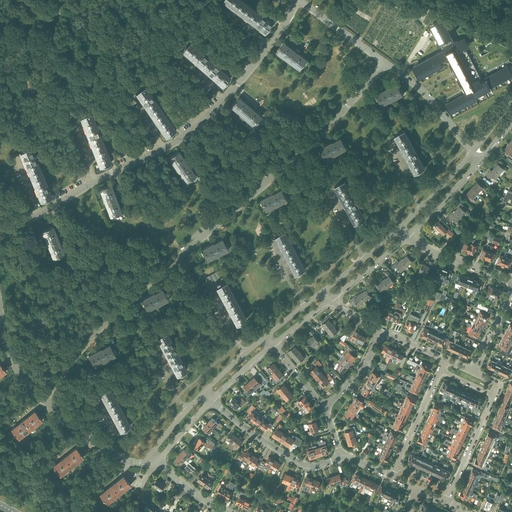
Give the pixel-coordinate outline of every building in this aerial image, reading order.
[(243,1),(242,0),(234,0),(230,6),(236,10),(243,1)] [(249,5),(243,1),(236,10),(242,15),(249,5)] [(255,10),(249,5),(242,15),(248,19),(255,10)] [(261,14),(255,10),(248,19),(254,24),(261,14)] [(423,22),(427,24),(433,15),(428,13),(423,22)] [(254,24),(260,28),(267,19),(261,14),(254,24)] [(274,23),(267,19),(260,28),(266,33),(271,28),(274,23)] [(437,58),(435,55),(415,65),(421,77),(442,66),(440,61),(448,57),(467,93),(465,94),(464,93),(464,94),(462,95),(461,95),(461,96),(459,97),(458,97),(456,99),(455,98),(455,99),(453,100),(452,100),(452,101),(449,102),(446,104),(451,113),(454,112),(455,112),(454,111),(457,110),(458,110),(457,110),(460,108),(460,109),(461,108),(463,107),(464,107),(464,106),(466,105),(467,105),(469,103),(469,104),(470,104),(470,103),(472,102),(473,102),(476,100),(474,97),(490,89),(490,88),(497,84),(498,84),(498,83),(500,82),(500,83),(501,82),(500,82),(503,81),(505,79),(506,80),(506,79),(508,78),(509,78),(508,78),(511,77),(511,76),(511,75),(511,74),(511,67),(511,66),(508,67),(508,66),(506,67),(506,66),(506,67),(503,68),(503,69),(501,70),(501,69),(500,70),(498,71),(495,73),(495,72),(495,73),(493,74),(492,74),(484,78),(485,80),(480,83),(478,79),(480,78),(479,74),(477,71),(475,68),(476,68),(475,68),(474,65),(473,63),(471,60),(469,57),(470,57),(469,57),(468,54),(466,51),(465,51),(463,49),(466,47),(462,40),(458,41),(458,40),(454,42),(443,21),(439,23),(439,24),(436,25),(432,27),(435,34),(434,34),(435,36),(436,36),(440,42),(441,42),(444,48),(445,48),(445,49),(439,53),(440,56),(437,58)] [(182,51),(188,56),(196,47),(190,42),(186,46),(182,51)] [(276,52),(288,61),(295,51),(283,42),(276,52)] [(202,52),(196,47),(188,56),(194,61),(202,52)] [(308,60),(295,51),(288,61),(300,70),(308,60)] [(207,57),(202,52),(194,61),(199,66),(207,57)] [(213,62),(207,57),(199,66),(205,71),(213,62)] [(219,67),(213,62),(205,71),(211,76),(219,67)] [(224,72),(219,67),(211,76),(216,81),(224,72)] [(230,77),(224,72),(216,81),(222,86),(227,82),(230,77)] [(390,102),(400,97),(403,95),(397,84),(388,88),(375,95),(382,106),(390,102)] [(140,100),(150,93),(146,86),(140,89),(136,93),(140,100)] [(154,99),(150,93),(140,100),(144,106),(154,99)] [(230,106),(242,116),(250,107),(239,97),(230,106)] [(154,99),(144,106),(149,112),(159,105),(154,99)] [(163,111),(159,105),(149,112),(153,118),(163,111)] [(261,117),(250,107),(242,116),(253,126),(261,117)] [(163,111),(153,118),(157,124),(167,117),(163,111)] [(83,125),(94,120),(92,113),(86,115),(80,118),(83,125)] [(171,124),(167,117),(157,124),(161,131),(171,124)] [(94,120),(83,125),(86,132),(97,127),(94,120)] [(171,124),(161,131),(166,137),(171,134),(176,130),(171,124)] [(88,139),(100,134),(97,127),(86,132),(88,139)] [(405,130),(400,132),(399,133),(394,136),(397,142),(408,137),(405,130)] [(100,134),(88,139),(91,146),(103,141),(100,134)] [(411,143),(408,137),(397,142),(401,149),(411,143)] [(332,142),(320,148),(326,160),(334,155),(334,156),(347,149),(341,138),(333,142),(332,142)] [(103,141),(91,146),(94,153),(105,148),(103,141)] [(401,149),(404,155),(415,149),(411,143),(401,149)] [(23,159),(34,155),(31,148),(25,149),(20,152),(23,159)] [(105,148),(94,153),(97,160),(108,155),(105,148)] [(418,155),(415,149),(404,155),(408,161),(418,155)] [(177,170),(187,163),(179,151),(168,158),(177,170)] [(34,155),(23,159),(26,166),(37,162),(34,155)] [(108,155),(97,160),(100,167),(106,165),(111,163),(108,155)] [(408,161),(411,167),(421,162),(418,155),(408,161)] [(495,166),(493,168),(499,174),(503,169),(504,168),(503,167),(505,165),(499,160),(494,165),(495,166)] [(37,162),(26,166),(29,173),(40,169),(37,162)] [(425,168),(421,162),(411,167),(414,173),(420,171),(425,168)] [(187,163),(177,170),(185,183),(196,176),(187,163)] [(490,170),(486,175),(491,179),(493,181),(494,180),(496,178),(499,174),(493,168),(491,171),(490,170)] [(32,180),(43,176),(40,169),(29,173),(32,180)] [(43,176),(32,180),(35,187),(46,183),(43,176)] [(340,183),(335,186),(338,193),(349,187),(345,181),(340,183)] [(474,185),(472,187),(478,193),(482,188),(483,190),(485,187),(481,184),(480,185),(477,182),(474,185)] [(46,183),(35,187),(38,194),(49,190),(46,183)] [(99,189),(104,203),(117,198),(111,184),(99,189)] [(352,193),(349,187),(338,193),(342,199),(352,193)] [(470,190),(467,193),(470,196),(469,197),(473,201),(475,199),(473,197),(478,193),(472,187),(469,190),(470,190)] [(273,193),(260,200),(266,211),(275,206),(275,207),(288,200),(282,189),(273,194),(273,193)] [(38,194),(41,201),(47,200),(52,197),(49,190),(38,194)] [(503,200),(502,202),(506,203),(508,198),(511,199),(511,197),(511,192),(508,191),(508,192),(503,200)] [(352,193),(342,199),(345,205),(355,200),(352,193)] [(122,212),(117,198),(104,203),(110,217),(122,212)] [(359,206),(355,200),(345,205),(348,211),(359,206)] [(457,208),(455,211),(461,216),(464,212),(465,211),(463,209),(465,207),(461,202),(456,207),(457,208)] [(359,206),(348,211),(352,218),(362,212),(359,206)] [(452,212),(447,217),(452,221),(454,219),(456,221),(457,220),(461,216),(455,211),(453,213),(452,212)] [(365,218),(362,212),(352,218),(355,224),(361,222),(365,218)] [(456,236),(449,229),(450,228),(441,220),(435,226),(444,234),(445,233),(452,240),(456,236)] [(41,231),(47,245),(59,240),(53,226),(41,231)] [(289,238),(285,231),(280,233),(275,237),(279,243),(289,238)] [(471,244),(468,252),(470,253),(471,254),(472,254),(473,254),(474,254),(475,250),(476,250),(477,247),(476,247),(478,242),(475,241),(475,240),(476,235),(474,235),(473,239),(472,242),(471,244)] [(498,245),(500,239),(494,237),(492,242),(498,245)] [(292,244),(289,238),(279,243),(282,249),(292,244)] [(213,243),(201,249),(207,260),(215,256),(228,250),(222,239),(213,243)] [(65,254),(59,240),(47,245),(53,259),(65,254)] [(463,246),(462,250),(462,251),(463,251),(464,252),(465,252),(468,253),(468,252),(471,244),(465,242),(464,243),(463,245),(463,246)] [(292,244),(282,249),(285,256),(295,250),(292,244)] [(486,259),(489,251),(490,249),(491,246),(488,244),(486,250),(483,249),(480,257),(481,258),(482,259),(483,258),(486,259)] [(493,247),(491,246),(490,249),(489,251),(486,259),(488,260),(489,261),(490,261),(491,261),(493,261),(495,253),(491,252),(493,247)] [(299,256),(295,250),(285,256),(289,262),(299,256)] [(403,258),(401,259),(407,266),(412,261),(414,259),(412,256),(411,256),(410,255),(410,254),(408,252),(402,257),(403,258)] [(503,267),(506,257),(500,255),(497,263),(500,264),(500,265),(503,267)] [(299,256),(289,262),(292,268),(302,263),(299,256)] [(506,257),(503,267),(505,268),(506,266),(509,268),(511,260),(506,257)] [(398,261),(393,265),(395,268),(397,267),(401,271),(407,266),(401,259),(399,262),(398,261)] [(306,269),(302,263),(292,268),(295,274),(301,272),(306,269)] [(422,264),(419,271),(427,274),(428,271),(429,272),(432,265),(429,263),(428,266),(426,265),(423,263),(423,264),(422,264)] [(440,276),(442,276),(445,268),(442,267),(443,266),(440,265),(440,266),(439,266),(436,274),(435,278),(438,279),(440,276)] [(448,269),(445,268),(442,276),(440,281),(448,284),(449,280),(448,279),(451,270),(451,269),(448,268),(448,269)] [(210,283),(216,280),(222,277),(218,271),(207,277),(210,283)] [(385,278),(383,280),(388,287),(394,282),(392,280),(393,279),(388,273),(386,275),(388,277),(385,279),(385,278)] [(456,282),(462,284),(463,280),(465,276),(459,273),(456,282)] [(470,280),(471,278),(465,276),(463,280),(462,284),(467,286),(470,280)] [(471,277),(471,278),(470,280),(467,286),(466,289),(472,291),(473,289),(477,280),(474,279),(474,278),(471,277)] [(375,280),(373,282),(379,290),(380,289),(382,292),(388,287),(383,280),(381,282),(378,284),(375,280)] [(473,289),(472,291),(472,293),(474,294),(476,290),(480,291),(483,282),(482,282),(482,281),(479,280),(479,281),(477,280),(473,289)] [(229,288),(226,282),(221,284),(216,287),(219,294),(229,288)] [(491,301),(491,300),(493,296),(496,288),(494,287),(493,286),(491,285),(490,285),(488,290),(487,294),(490,295),(488,299),(491,301)] [(233,294),(229,288),(219,294),(223,300),(233,294)] [(362,292),(359,294),(364,301),(371,296),(367,291),(368,290),(366,288),(361,292),(362,292)] [(498,289),(496,288),(493,296),(491,300),(494,301),(495,297),(499,298),(502,290),(501,290),(501,289),(499,289),(498,289)] [(141,300),(147,311),(156,306),(156,307),(168,300),(162,289),(154,293),(141,300)] [(384,301),(394,294),(393,292),(386,298),(386,297),(383,299),(384,301)] [(233,294),(223,300),(226,306),(236,301),(233,294)] [(356,295),(351,300),(353,302),(354,303),(356,306),(358,305),(358,306),(364,301),(359,294),(357,296),(356,295)] [(240,307),(236,301),(226,306),(229,312),(240,307)] [(487,311),(488,308),(481,305),(482,303),(479,302),(477,307),(480,308),(487,311)] [(396,303),(394,307),(391,306),(389,309),(385,317),(386,317),(386,318),(388,318),(391,319),(398,304),(396,303)] [(398,304),(391,319),(394,321),(396,322),(397,322),(400,317),(401,318),(405,310),(399,308),(401,305),(399,304),(398,304)] [(240,307),(229,312),(233,319),(243,313),(240,307)] [(371,308),(367,311),(372,317),(375,314),(371,308)] [(481,312),(478,317),(485,321),(487,319),(488,319),(488,317),(488,316),(484,313),(482,312),(481,312)] [(246,319),(243,313),(233,319),(236,325),(242,323),(246,319)] [(406,322),(405,326),(408,327),(407,329),(407,330),(409,331),(409,330),(412,332),(413,329),(415,330),(420,318),(411,313),(408,319),(411,321),(409,324),(406,322)] [(475,315),(473,318),(476,319),(475,322),(483,327),(483,326),(484,326),(484,324),(485,321),(478,317),(475,315)] [(324,322),(322,324),(327,330),(333,325),(332,322),(331,323),(329,320),(331,319),(329,317),(323,321),(324,322)] [(32,323),(34,325),(37,322),(35,320),(34,321),(32,319),(26,325),(28,328),(32,323)] [(423,331),(421,336),(422,337),(423,338),(424,337),(426,338),(433,324),(433,323),(431,322),(429,326),(426,324),(424,328),(423,329),(422,330),(423,331)] [(467,323),(466,325),(469,326),(472,328),(480,332),(481,330),(482,329),(483,328),(482,327),(483,327),(475,322),(473,326),(467,323)] [(433,324),(426,338),(429,339),(429,340),(430,341),(431,341),(432,341),(437,329),(434,327),(435,325),(433,324)] [(333,325),(327,330),(332,336),(334,334),(335,335),(341,330),(339,328),(337,330),(335,327),(333,325)] [(472,328),(469,333),(470,334),(471,335),(472,335),(477,338),(477,337),(478,337),(479,335),(478,334),(480,332),(472,328)] [(437,329),(432,341),(433,342),(434,343),(435,342),(437,343),(442,332),(442,333),(443,332),(442,331),(437,329)] [(308,339),(307,340),(312,346),(313,346),(314,349),(318,346),(316,343),(319,341),(317,339),(315,340),(314,339),(317,337),(312,330),(309,332),(312,336),(310,338),(310,337),(308,339)] [(363,334),(359,332),(355,331),(351,340),(354,341),(354,342),(358,344),(359,341),(363,343),(366,337),(362,336),(363,334)] [(442,332),(437,343),(440,344),(440,345),(441,346),(442,346),(443,346),(445,342),(447,343),(449,339),(448,339),(449,336),(442,333),(442,332)] [(161,335),(157,338),(160,344),(170,339),(167,333),(161,335)] [(510,345),(511,345),(511,339),(504,335),(501,340),(510,345)] [(32,339),(39,344),(42,341),(34,336),(32,339)] [(449,340),(446,347),(446,348),(449,350),(449,349),(452,350),(457,338),(455,337),(453,341),(449,340)] [(457,338),(452,350),(453,351),(453,352),(457,353),(461,345),(457,343),(459,339),(457,338)] [(174,345),(170,339),(160,344),(163,351),(174,345)] [(511,345),(510,345),(501,340),(498,345),(502,348),(501,350),(509,355),(511,349),(511,345)] [(461,345),(457,353),(460,355),(461,354),(463,355),(468,343),(467,343),(465,342),(463,346),(461,345)] [(468,343),(463,355),(465,356),(465,357),(467,358),(468,358),(470,354),(471,354),(472,351),(472,350),(468,349),(470,344),(469,344),(468,343)] [(290,349),(288,351),(293,357),(300,351),(298,349),(298,350),(295,347),(297,346),(295,344),(290,348),(290,349)] [(101,349),(88,355),(94,367),(103,362),(116,356),(110,345),(101,349)] [(174,345),(163,351),(167,357),(177,351),(174,345)] [(386,361),(388,362),(394,350),(385,346),(382,352),(387,355),(386,358),(387,358),(386,360),(386,361)] [(342,355),(351,362),(352,362),(354,360),(353,359),(355,357),(355,356),(357,353),(348,347),(343,355),(342,354),(342,355)] [(388,362),(386,365),(388,366),(392,357),(401,361),(403,356),(399,354),(400,352),(394,350),(388,362)] [(181,358),(177,351),(167,357),(170,363),(181,358)] [(300,351),(293,357),(298,363),(301,361),(301,362),(307,358),(305,355),(303,356),(301,354),(302,354),(300,351)] [(42,361),(44,358),(37,353),(35,356),(42,361)] [(339,361),(347,367),(348,367),(350,365),(349,364),(351,362),(342,355),(339,353),(338,355),(341,357),(338,360),(339,361)] [(408,360),(407,362),(413,365),(427,372),(428,372),(429,370),(431,367),(425,364),(425,363),(423,362),(422,363),(421,362),(420,365),(412,361),(413,358),(410,357),(408,360)] [(490,368),(493,369),(498,358),(496,357),(494,361),(490,359),(487,367),(488,367),(487,368),(490,369),(490,368)] [(181,358),(170,363),(174,369),(184,364),(181,358)] [(501,359),(498,358),(493,369),(495,370),(495,371),(498,373),(499,372),(502,364),(499,363),(501,359)] [(314,376),(320,371),(317,368),(321,364),(318,361),(314,365),(316,367),(310,371),(314,376)] [(339,361),(338,363),(340,365),(337,368),(343,372),(345,370),(347,367),(339,361)] [(502,373),(504,374),(509,363),(507,362),(505,366),(502,364),(499,372),(498,373),(501,374),(502,373)] [(271,366),(267,368),(272,374),(278,368),(274,363),(273,364),(272,363),(270,365),(271,366)] [(187,370),(184,364),(174,369),(177,376),(183,374),(187,370)] [(413,365),(412,367),(414,368),(415,369),(414,372),(417,374),(417,373),(425,377),(427,374),(426,374),(427,372),(413,365)] [(278,368),(272,374),(274,377),(274,378),(277,382),(282,378),(280,376),(283,374),(280,371),(281,370),(279,369),(278,369),(278,368)] [(325,377),(319,382),(321,384),(320,384),(322,386),(323,386),(329,382),(333,379),(333,378),(337,375),(332,370),(324,377),(325,377)] [(259,374),(264,381),(267,378),(262,371),(259,374)] [(320,371),(314,376),(319,382),(325,377),(324,377),(320,371)] [(378,383),(379,384),(384,375),(381,373),(379,376),(373,372),(371,375),(371,374),(369,377),(369,378),(378,383)] [(409,374),(408,376),(410,377),(422,383),(423,380),(424,381),(425,377),(417,373),(417,374),(415,377),(411,375),(409,374)] [(258,386),(257,386),(260,383),(255,377),(249,382),(255,388),(256,387),(256,388),(258,386)] [(410,377),(409,379),(413,381),(412,384),(420,388),(422,385),(421,385),(422,383),(410,377)] [(365,383),(374,389),(378,383),(369,378),(367,380),(365,382),(366,383),(365,383)] [(248,397),(256,389),(255,388),(249,382),(244,387),(245,388),(244,388),(246,390),(244,392),(248,397)] [(442,387),(440,390),(441,390),(441,391),(444,392),(442,396),(444,397),(450,385),(450,384),(448,383),(445,382),(444,383),(444,382),(442,385),(443,385),(442,387)] [(363,390),(361,393),(366,397),(368,393),(370,390),(372,392),(373,391),(376,392),(377,391),(374,389),(365,383),(364,385),(363,385),(362,388),(362,389),(363,390)] [(406,386),(405,388),(417,394),(418,391),(419,392),(420,388),(412,384),(410,388),(406,386)] [(282,395),(288,390),(284,385),(278,390),(280,392),(279,393),(281,395),(282,394),(282,395)] [(444,397),(443,400),(445,401),(447,398),(448,394),(452,396),(456,387),(452,386),(450,385),(444,397)] [(452,396),(450,399),(453,401),(455,402),(461,390),(459,389),(456,387),(452,396)] [(113,394),(110,388),(105,390),(100,394),(103,400),(113,394)] [(282,395),(282,394),(280,396),(281,399),(284,397),(286,400),(292,395),(288,390),(282,395)] [(461,390),(455,402),(457,403),(458,401),(462,403),(467,392),(463,391),(461,390)] [(403,392),(402,395),(406,396),(404,399),(413,404),(414,404),(415,400),(416,398),(415,398),(403,392)] [(467,392),(462,403),(465,405),(464,406),(466,407),(472,396),(469,394),(470,394),(467,392)] [(505,395),(503,398),(511,402),(511,400),(511,396),(506,393),(505,395)] [(117,401),(113,394),(103,400),(107,406),(117,401)] [(356,397),(352,403),(359,407),(361,408),(362,409),(367,401),(361,396),(359,399),(356,397)] [(472,396),(466,407),(468,408),(470,404),(473,406),(477,397),(474,396),(474,397),(472,396)] [(303,407),(309,402),(304,397),(299,401),(298,400),(293,404),(295,407),(297,405),(299,409),(303,407)] [(473,406),(471,411),(473,412),(475,409),(478,411),(479,408),(480,408),(481,405),(482,403),(483,401),(483,400),(480,398),(478,397),(477,397),(473,406)] [(235,408),(240,404),(242,406),(246,402),(242,398),(238,401),(234,398),(230,403),(235,408)] [(502,402),(501,404),(502,405),(511,409),(511,402),(503,398),(501,402),(502,402)] [(399,401),(398,403),(410,409),(411,406),(412,407),(413,404),(404,399),(403,403),(399,401)] [(117,401),(107,406),(110,412),(120,407),(117,401)] [(369,404),(370,405),(372,406),(372,407),(380,412),(382,409),(370,401),(369,404)] [(303,407),(299,409),(301,412),(304,410),(305,412),(306,411),(307,412),(313,407),(309,402),(303,407)] [(434,405),(432,408),(433,408),(441,412),(443,409),(447,411),(448,408),(436,403),(435,402),(434,405)] [(272,404),(277,410),(279,412),(284,408),(282,405),(279,408),(277,406),(276,406),(273,403),(272,404)] [(361,408),(359,407),(352,403),(349,408),(355,412),(357,414),(359,410),(361,408)] [(398,403),(397,405),(401,407),(400,410),(408,414),(410,411),(409,411),(410,409),(398,403)] [(248,418),(253,422),(260,414),(254,410),(256,408),(252,405),(247,412),(251,414),(248,418)] [(501,407),(499,410),(507,414),(509,411),(511,411),(511,409),(502,405),(502,407),(500,406),(501,407)] [(124,413),(120,407),(110,412),(113,419),(124,413)] [(351,418),(355,412),(349,408),(345,414),(351,418)] [(432,412),(431,414),(443,420),(444,417),(440,416),(441,412),(433,408),(431,412),(432,412)] [(42,420),(35,410),(11,429),(19,439),(42,420)] [(394,412),(393,414),(405,420),(406,417),(407,418),(408,414),(400,410),(398,414),(394,412)] [(498,414),(497,416),(509,421),(510,419),(506,417),(507,414),(499,410),(497,414),(498,414)] [(124,413),(113,419),(117,425),(127,419),(124,413)] [(260,414),(253,422),(254,422),(253,423),(255,425),(256,424),(259,426),(265,417),(267,416),(265,414),(263,416),(260,414)] [(392,414),(391,415),(392,416),(396,418),(395,421),(403,425),(405,422),(404,422),(405,420),(393,414),(392,414)] [(429,416),(428,419),(436,423),(438,420),(442,422),(443,420),(431,414),(430,416),(429,416)] [(461,414),(460,417),(464,419),(462,422),(470,426),(471,426),(472,423),(474,420),(473,420),(461,414)] [(496,418),(494,421),(502,425),(504,426),(505,423),(508,424),(509,421),(497,416),(496,418)] [(265,417),(259,426),(258,427),(261,429),(262,428),(265,430),(267,428),(269,429),(273,424),(272,424),(273,423),(265,417)] [(212,418),(208,423),(213,428),(216,425),(220,429),(223,426),(220,423),(219,424),(212,418)] [(130,425),(127,419),(117,425),(120,431),(125,429),(130,425)] [(310,431),(308,432),(309,435),(318,432),(317,429),(318,429),(318,428),(317,425),(316,425),(316,422),(315,422),(314,419),(309,420),(310,424),(309,424),(310,428),(309,428),(310,431)] [(427,423),(426,425),(440,432),(441,430),(434,427),(436,423),(428,419),(426,423),(427,423)] [(456,419),(455,421),(457,422),(461,424),(460,427),(468,431),(470,428),(469,428),(470,426),(462,422),(456,419)] [(389,423),(388,425),(400,431),(401,431),(402,429),(404,425),(403,425),(395,421),(393,425),(389,423)] [(493,425),(492,427),(501,431),(500,433),(503,434),(505,430),(501,428),(502,425),(494,421),(492,425),(493,425)] [(204,428),(203,429),(205,432),(206,431),(209,433),(211,430),(214,433),(216,431),(213,428),(208,423),(203,428),(204,428)] [(278,439),(283,432),(279,430),(282,425),(279,424),(272,435),(278,439)] [(424,427),(423,430),(433,435),(435,432),(439,434),(440,432),(426,425),(425,427),(424,427)] [(345,432),(347,439),(354,436),(357,435),(354,426),(349,428),(350,431),(345,432)] [(452,428),(451,430),(453,431),(465,437),(466,434),(467,435),(468,431),(460,427),(458,431),(452,428)] [(385,431),(384,433),(396,439),(397,437),(399,434),(398,434),(398,433),(391,430),(389,433),(385,431)] [(421,436),(428,440),(432,442),(434,440),(433,439),(435,436),(433,435),(423,430),(421,434),(422,434),(421,436)] [(453,431),(452,433),(456,435),(454,438),(463,442),(464,439),(465,437),(453,431)] [(488,432),(486,436),(487,437),(495,440),(497,437),(501,439),(502,437),(490,431),(489,431),(488,432)] [(283,432),(278,439),(279,439),(278,440),(281,441),(284,442),(288,436),(283,432)] [(230,448),(238,437),(232,433),(230,436),(228,436),(226,439),(227,440),(228,439),(230,441),(229,443),(229,444),(228,446),(229,448),(230,448)] [(383,436),(382,439),(386,441),(394,445),(396,441),(395,441),(396,439),(384,433),(383,436)] [(357,435),(354,436),(347,439),(349,445),(352,444),(353,447),(358,446),(357,442),(356,442),(355,439),(358,438),(357,435)] [(209,436),(207,438),(210,441),(215,445),(217,443),(212,439),(209,436)] [(288,436),(284,442),(290,446),(292,442),(299,446),(302,440),(296,436),(294,439),(288,436)] [(418,439),(417,441),(418,442),(431,448),(432,446),(431,446),(431,445),(427,443),(428,440),(421,436),(420,436),(418,439)] [(238,437),(230,448),(229,448),(228,450),(230,451),(232,449),(233,447),(234,447),(235,445),(238,447),(243,441),(238,437)] [(486,440),(485,442),(497,448),(498,446),(497,445),(498,442),(495,440),(487,437),(485,440),(486,440)] [(200,438),(193,446),(198,450),(203,444),(206,447),(212,448),(211,452),(214,452),(215,446),(207,439),(205,442),(200,438)] [(446,439),(445,441),(460,448),(461,445),(461,446),(463,442),(454,438),(454,439),(453,438),(451,441),(446,439)] [(380,442),(379,444),(391,450),(392,448),(394,445),(386,441),(384,444),(380,442)] [(445,441),(444,443),(451,446),(449,450),(458,453),(459,450),(460,448),(445,441)] [(484,444),(482,448),(493,453),(494,449),(496,450),(497,448),(485,442),(484,444)] [(379,444),(378,447),(382,449),(381,452),(389,456),(391,452),(390,452),(391,450),(379,444)] [(316,456),(314,449),(310,450),(308,445),(302,447),(305,453),(308,452),(310,458),(311,458),(312,459),(314,458),(315,457),(316,456)] [(320,447),(322,454),(324,454),(324,455),(327,454),(327,453),(328,452),(326,445),(320,447)] [(60,476),(72,466),(84,457),(76,447),(64,457),(52,466),(60,476)] [(314,449),(316,456),(322,454),(320,447),(314,449)] [(481,451),(480,453),(492,459),(493,457),(491,456),(493,453),(482,448),(480,451),(481,451)] [(180,454),(179,454),(185,460),(187,461),(188,462),(191,459),(189,457),(192,454),(189,451),(188,452),(184,449),(182,452),(182,451),(179,454),(180,454)] [(408,459),(407,462),(408,462),(407,463),(411,464),(412,463),(413,464),(413,465),(413,464),(417,456),(419,452),(420,450),(418,449),(416,453),(413,451),(411,454),(409,456),(410,456),(409,459),(408,459)] [(444,451),(443,453),(455,459),(456,459),(457,457),(458,453),(449,450),(447,449),(446,452),(444,451)] [(241,461),(246,465),(252,455),(247,451),(246,454),(242,452),(238,458),(241,460),(241,461)] [(378,455),(376,457),(378,458),(377,459),(380,460),(380,459),(384,461),(384,460),(387,462),(390,456),(389,456),(381,452),(379,455),(378,455)] [(417,456),(413,464),(416,466),(417,465),(419,466),(424,454),(422,453),(420,458),(417,456)] [(477,458),(477,459),(485,462),(487,459),(491,461),(492,459),(480,453),(479,455),(478,455),(477,458)] [(195,468),(188,462),(187,461),(185,460),(179,454),(175,459),(176,460),(175,461),(177,463),(178,462),(181,464),(183,461),(187,465),(185,468),(191,473),(195,468)] [(424,454),(419,466),(421,467),(421,468),(424,469),(428,461),(425,459),(426,455),(424,454)] [(258,459),(252,455),(246,465),(244,467),(245,468),(247,469),(250,463),(253,465),(256,467),(259,464),(256,462),(258,459)] [(263,466),(269,470),(270,467),(274,460),(274,459),(272,458),(271,458),(269,457),(263,466)] [(428,461),(424,469),(427,471),(428,470),(430,471),(435,459),(433,458),(431,463),(428,461)] [(476,458),(474,462),(476,463),(475,465),(487,470),(488,468),(485,467),(487,463),(485,462),(477,459),(477,458),(476,458)] [(435,459),(430,471),(432,472),(432,473),(435,474),(439,466),(436,465),(437,460),(435,459)] [(280,464),(274,460),(270,467),(269,470),(268,472),(270,473),(273,469),(276,471),(277,470),(278,468),(280,464)] [(439,466),(435,474),(438,476),(439,475),(441,476),(446,464),(444,463),(442,468),(439,466)] [(441,476),(440,478),(442,479),(446,480),(448,474),(449,475),(450,472),(450,471),(446,470),(448,465),(446,464),(441,476)] [(473,468),(471,474),(478,477),(478,478),(479,475),(480,476),(482,475),(487,478),(488,474),(480,470),(479,471),(473,468)] [(199,476),(197,479),(198,480),(203,484),(210,474),(208,473),(207,475),(204,472),(202,474),(200,477),(199,476)] [(210,474),(203,484),(208,488),(209,487),(209,488),(211,486),(211,485),(213,482),(214,480),(210,477),(212,475),(210,474)] [(282,481),(289,484),(292,476),(291,476),(291,475),(289,474),(288,475),(285,474),(282,481)] [(334,476),(333,476),(336,484),(339,483),(347,486),(349,480),(344,478),(345,477),(343,476),(340,477),(339,474),(337,475),(335,474),(334,475),(334,476)] [(358,484),(362,477),(356,474),(353,481),(352,481),(351,483),(350,486),(352,487),(353,484),(357,486),(358,484)] [(478,477),(471,474),(468,480),(480,485),(481,483),(477,481),(478,478),(478,477)] [(99,494),(107,504),(131,485),(123,475),(99,494)] [(289,484),(286,490),(289,491),(291,485),(297,487),(300,482),(297,481),(298,478),(292,476),(289,484)] [(302,489),(309,492),(311,487),(314,479),(312,479),(312,478),(311,477),(310,478),(307,476),(302,489)] [(337,487),(336,484),(333,476),(327,478),(329,484),(327,484),(328,486),(325,492),(328,493),(330,489),(331,490),(331,488),(337,487)] [(362,477),(358,484),(364,486),(367,479),(362,477)] [(153,486),(157,488),(156,489),(160,492),(162,489),(164,491),(170,481),(167,479),(164,483),(161,481),(160,483),(157,480),(153,486)] [(311,487),(309,492),(312,493),(314,488),(317,489),(317,488),(319,489),(320,486),(318,485),(320,481),(314,479),(311,487)] [(366,487),(370,489),(373,482),(367,479),(364,486),(363,488),(361,492),(363,493),(364,494),(365,490),(366,487)] [(468,480),(465,485),(473,489),(474,485),(479,488),(480,485),(468,480)] [(230,481),(229,483),(222,496),(225,497),(225,498),(227,499),(228,499),(232,492),(231,492),(235,484),(230,481)] [(220,494),(222,496),(229,483),(228,482),(226,484),(225,485),(219,482),(215,489),(218,491),(217,493),(218,493),(217,494),(219,495),(220,494)] [(373,482),(370,489),(373,491),(371,495),(372,495),(370,499),(373,500),(377,492),(376,491),(379,484),(373,482)] [(476,494),(471,492),(473,489),(465,485),(463,491),(475,496),(476,494)] [(379,499),(381,500),(386,488),(381,486),(377,493),(381,495),(379,499)] [(388,499),(389,499),(392,491),(386,488),(381,500),(383,501),(385,497),(388,499)] [(239,496),(236,503),(237,504),(239,505),(239,504),(242,506),(249,490),(247,489),(245,494),(240,491),(238,496),(239,496)] [(249,490),(242,506),(245,507),(244,508),(246,508),(247,508),(248,508),(251,501),(247,500),(250,496),(249,495),(251,491),(249,490)] [(392,505),(398,493),(392,491),(389,499),(388,499),(387,501),(390,503),(390,504),(392,505)] [(475,496),(463,491),(462,492),(461,492),(459,495),(471,501),(472,497),(474,498),(475,496)] [(494,502),(494,500),(497,502),(501,494),(497,492),(494,499),(488,496),(487,499),(486,498),(483,505),(484,505),(483,508),(487,510),(489,510),(494,502)] [(400,494),(398,493),(392,505),(394,506),(396,502),(401,504),(404,495),(401,494),(400,495),(400,494)] [(262,511),(265,507),(262,505),(263,504),(260,502),(256,511),(255,511),(262,511)] [(504,511),(506,509),(507,507),(508,503),(506,502),(503,508),(500,506),(496,511),(504,511)] [(267,503),(265,507),(262,511),(269,511),(272,508),(267,503)]
